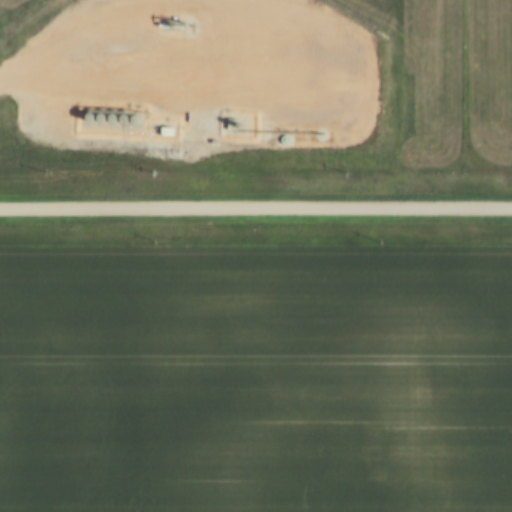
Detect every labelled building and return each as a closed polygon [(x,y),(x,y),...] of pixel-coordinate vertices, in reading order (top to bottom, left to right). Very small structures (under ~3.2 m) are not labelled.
[(96,115),(95,116),(93,116),(92,116),(91,115),(90,114),(90,113),(90,111),(90,110),(91,109),(92,108),(93,108),(95,108),(96,108),(97,109),(98,110),(98,112),(98,113),(97,114),(96,115)] [(107,116),(106,116),(104,116),(103,116),(102,115),(101,114),(100,113),(100,112),(101,110),(102,109),(103,108),(104,108),(105,108),(107,109),(108,110),(109,111),(109,112),(109,114),(108,115),(107,116)] [(118,117),(117,117),(115,117),(114,117),(113,116),(112,115),(112,114),(112,112),(112,111),(113,110),(114,109),(115,109),(117,109),(118,109),(119,110),(120,112),(120,113),(120,114),(119,116),(118,117)] [(129,118),(128,118),(126,118),(125,118),(124,117),(123,116),(123,115),(123,113),(123,112),(124,111),(125,110),(126,110),(128,110),(129,110),(130,111),(131,113),(131,114),(131,115),(130,117),(129,118)] [(141,118),(139,118),(138,118),(137,118),(135,117),(135,116),(134,115),(134,114),(134,112),(135,111),(136,110),(138,110),(139,110),(140,111),(142,112),(142,113),(143,114),(142,116),(142,117),(141,118)] [(292,138),(291,138),(289,138),(288,138),(287,137),(286,136),(285,135),(285,133),(286,132),(287,131),(288,130),(289,130),(290,130),(292,130),(293,131),(294,133),(294,134),(294,135),(293,137),(292,138)]
